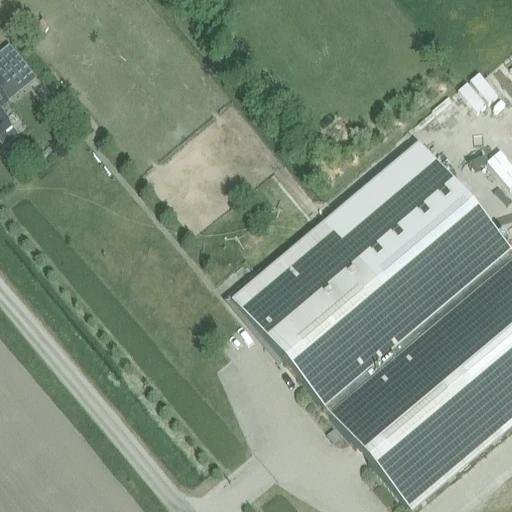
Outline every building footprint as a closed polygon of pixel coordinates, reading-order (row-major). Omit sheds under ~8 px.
[(37,25),(18,37),(24,47),(43,34),(37,25)] [(0,108),(6,103),(0,95),(0,92),(27,70),(8,48),(0,54),(0,147),(4,151),(19,139),(0,116),(0,108)] [(324,227),(231,305),(404,511),(409,511),(499,436),(511,425),(511,261),(509,258),(417,148),(324,227)] [(252,202),(265,215),(290,189),(277,177),(252,202)] [(298,205),(278,217),(288,233),(308,221),(298,205)] [(232,256),(251,280),(274,262),(255,238),(232,256)]
